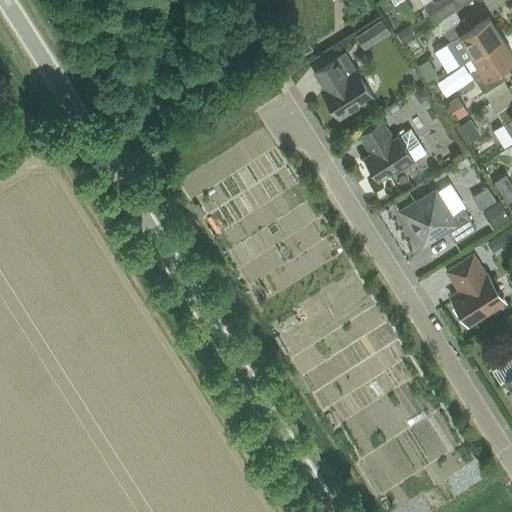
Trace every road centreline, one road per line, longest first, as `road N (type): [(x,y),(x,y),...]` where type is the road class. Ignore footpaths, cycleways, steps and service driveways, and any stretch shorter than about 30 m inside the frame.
road 1 (unclassified): [(329,511),(5,0)]
road 2 (residential): [(511,462),(285,104)]
